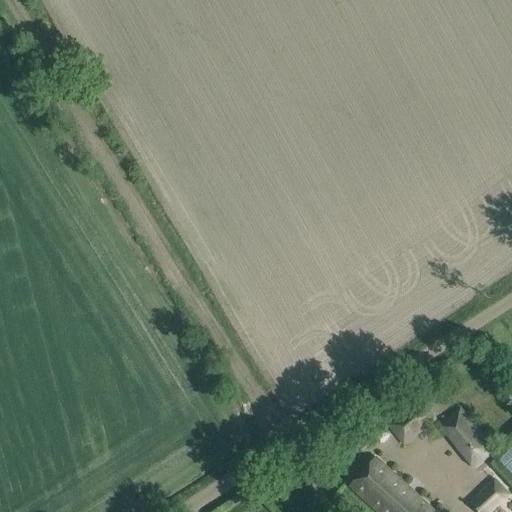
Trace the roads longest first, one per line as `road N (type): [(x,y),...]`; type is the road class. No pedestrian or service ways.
road 1 (unknown): [(278,450),(0,9)]
road 2 (unclassified): [(183,511),(511,300)]
